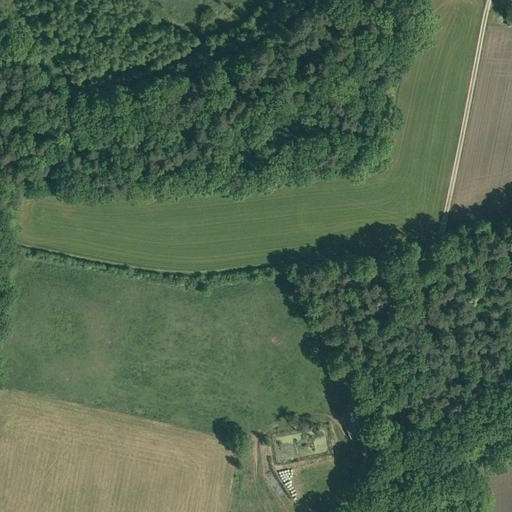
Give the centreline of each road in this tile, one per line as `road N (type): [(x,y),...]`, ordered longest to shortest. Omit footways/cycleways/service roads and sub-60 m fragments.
road 1 (track): [(394,460),(405,371),(488,0)]
road 2 (track): [(394,460),(511,382)]
